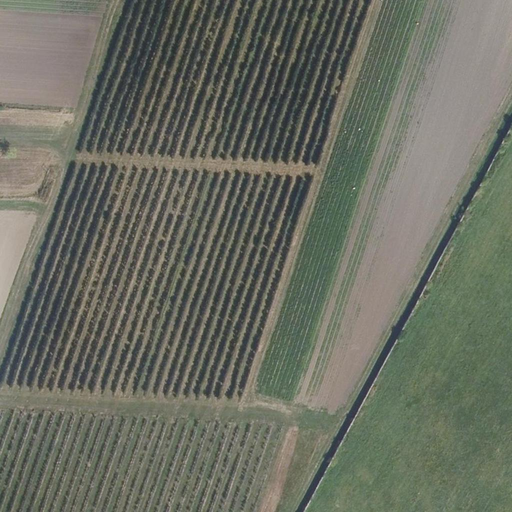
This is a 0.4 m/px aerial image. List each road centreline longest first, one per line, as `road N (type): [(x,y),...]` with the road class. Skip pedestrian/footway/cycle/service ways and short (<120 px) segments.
road 1 (track): [(511,81),(286,511)]
road 2 (track): [(374,0),(245,414)]
road 3 (track): [(0,355),(120,0)]
road 4 (track): [(0,399),(334,420)]
road 5 (track): [(68,155),(323,168)]
